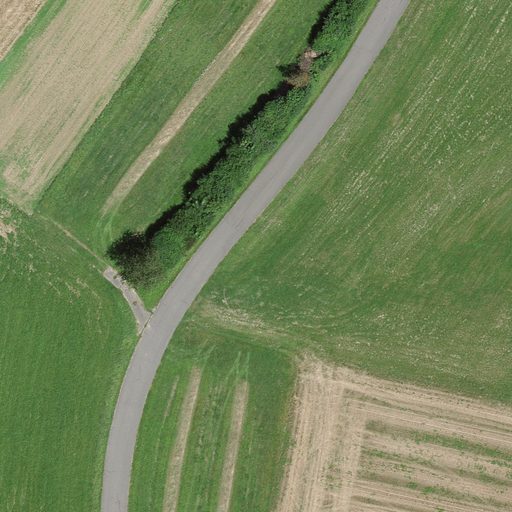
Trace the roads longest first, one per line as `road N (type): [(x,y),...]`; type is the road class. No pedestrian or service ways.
road 1 (unclassified): [(115,511),(128,403),(160,327),(341,88),(394,0)]
road 2 (track): [(0,196),(112,273),(160,327)]
